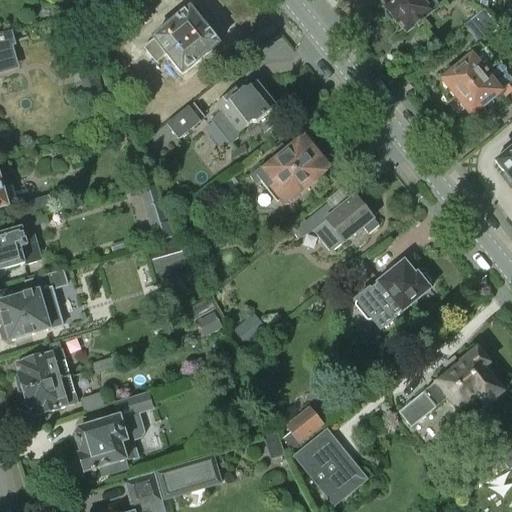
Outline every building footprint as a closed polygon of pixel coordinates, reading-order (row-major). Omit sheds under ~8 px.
[(397,24),(406,35),(433,15),(432,13),(438,8),(431,0),(398,0),(384,11),(386,13),(385,17),(390,23),(394,24),(396,25),(397,24)] [(465,0),(486,11),(487,0),(465,0)] [(124,24),(133,35),(153,20),(145,8),(124,24)] [(201,25),(206,21),(195,8),(190,11),(153,40),(153,41),(144,49),(156,64),(166,56),(182,76),(219,47),(218,45),(217,42),(217,41),(215,38),(214,37),(212,35),(210,33),(207,32),(206,31),(201,25)] [(451,92),(442,99),(449,107),(499,63),(492,55),(489,55),(480,43),(498,29),(486,15),(481,11),(464,26),(479,44),(467,53),(471,59),(442,82),(451,92)] [(0,63),(14,59),(6,32),(0,34),(0,63)] [(118,44),(133,64),(144,55),(129,35),(118,44)] [(499,63),(449,107),(457,117),(465,111),(471,118),(501,94),(498,91),(510,80),(504,74),(505,70),(499,63)] [(210,122),(229,146),(238,140),(238,135),(251,124),(256,125),(276,109),(256,84),(247,91),(243,91),(240,93),(236,89),(215,106),(221,113),(210,122)] [(132,151),(145,167),(206,119),(193,103),(132,151)] [(108,132),(112,145),(126,140),(122,127),(108,132)] [(304,139),(292,149),(289,145),(249,179),(257,187),(262,184),(278,203),(284,205),(286,208),(299,197),(317,181),(329,171),(327,168),(327,164),(310,143),(306,142),(304,139)] [(511,148),(494,163),(504,175),(511,185),(511,148)] [(0,179),(0,211),(17,207),(12,188),(3,191),(0,179)] [(156,188),(143,191),(148,209),(161,205),(156,188)] [(289,231),(297,241),(313,234),(330,255),(362,229),(368,236),(379,228),(373,221),(355,199),(335,215),(328,205),(306,223),(304,220),(289,231)] [(26,204),(17,207),(21,220),(39,215),(35,202),(26,204)] [(167,223),(153,227),(158,243),(172,240),(167,223)] [(0,278),(5,277),(6,272),(24,267),(24,268),(41,263),(33,234),(23,237),(21,231),(0,237),(0,278)] [(178,242),(149,250),(156,275),(185,267),(178,242)] [(430,287),(430,284),(425,277),(422,277),(421,276),(419,278),(417,276),(415,278),(404,264),(356,302),(357,303),(355,304),(355,308),(367,322),(371,323),(372,322),(380,332),(393,321),(401,314),(401,315),(430,292),(428,289),(430,287)] [(63,272),(34,281),(38,294),(39,294),(47,292),(67,286),(63,272)] [(38,294),(0,305),(0,312),(4,326),(3,327),(0,333),(2,341),(9,344),(10,344),(49,332),(50,331),(58,329),(47,292),(39,294),(38,294)] [(215,312),(196,322),(204,338),(223,329),(215,312)] [(253,314),(233,332),(246,347),(266,329),(253,314)] [(435,385),(436,386),(400,416),(413,431),(448,401),(468,424),(479,415),(503,394),(497,386),(497,385),(485,370),(490,366),(483,358),(484,355),(480,351),(473,350),(470,353),(469,357),(461,363),(458,360),(444,371),(447,375),(435,385)] [(18,377),(15,381),(19,394),(69,379),(62,353),(52,356),(52,355),(38,360),(15,366),(18,376),(18,377)] [(113,359),(103,362),(106,373),(116,370),(113,359)] [(103,362),(92,365),(96,376),(106,373),(103,362)] [(69,379),(19,394),(23,407),(27,409),(28,409),(31,419),(67,409),(67,408),(77,405),(69,379)] [(78,401),(83,414),(105,406),(101,393),(78,401)] [(100,471),(103,479),(130,472),(128,463),(134,461),(129,444),(144,439),(146,434),(140,414),(154,410),(149,394),(114,405),(118,420),(79,431),(75,437),(81,457),(80,457),(76,463),(79,472),(85,476),(100,471)] [(290,432),(281,439),(293,454),(326,427),(311,409),(286,429),(290,432)] [(294,457),(332,506),(367,479),(329,430),(294,457)] [(277,437),(263,441),(269,462),(283,458),(277,437)] [(511,460),(498,444),(471,466),(481,480),(502,463),(511,476),(511,460)] [(162,511),(161,507),(224,489),(215,457),(125,482),(133,511),(162,511)]
